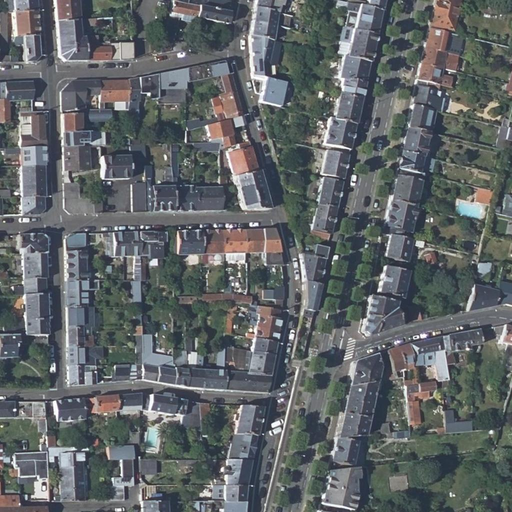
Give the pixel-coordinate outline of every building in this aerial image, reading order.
[(10,0),(11,12),(34,12),(33,0),(10,0)] [(75,0),(52,0),(54,22),(77,21),(75,0)] [(207,0),(205,9),(227,13),(229,2),(220,0),(207,0)] [(255,0),(253,9),(287,17),(301,20),(304,9),(312,10),(314,0),(255,0)] [(380,12),(382,0),(366,0),(366,3),(365,2),(355,0),(347,0),(346,4),(380,12)] [(458,0),(433,0),(427,29),(449,34),(449,31),(452,31),(458,0)] [(184,4),(172,2),(169,13),(193,18),(195,6),(184,4)] [(380,12),(346,4),(337,2),(335,9),(340,10),(343,12),(356,15),(353,28),(350,28),(350,30),(352,31),(374,36),(380,12)] [(195,6),(193,18),(225,24),(227,13),(205,9),(195,6)] [(287,17),(253,9),(250,22),(273,27),(284,29),(287,17)] [(23,37),(36,36),(34,12),(11,12),(14,36),(23,37)] [(177,18),(168,16),(158,54),(168,52),(175,27),(177,18)] [(130,17),(114,18),(114,21),(120,21),(120,25),(130,25),(130,17)] [(77,21),(54,22),(55,41),(57,57),(63,61),(84,61),(82,37),(78,37),(78,27),(110,25),(109,18),(77,21)] [(270,40),(273,27),(250,22),(248,35),(270,40)] [(449,34),(427,29),(423,49),(456,57),(457,57),(459,53),(460,53),(461,49),(459,49),(462,37),(449,34)] [(371,49),(374,36),(352,31),(350,39),(346,38),(345,41),(349,41),(349,44),(371,49)] [(277,42),(270,40),(248,35),(247,40),(247,44),(247,48),(248,60),(272,65),(277,42)] [(36,36),(23,37),(23,63),(32,63),(38,57),(37,46),(36,36)] [(95,36),(82,37),(84,61),(107,60),(107,44),(96,45),(95,36)] [(130,37),(121,37),(122,60),(125,60),(130,59),(130,37)] [(184,42),(175,37),(171,51),(185,49),(184,42)] [(368,63),(371,49),(349,44),(338,42),(335,55),(342,57),(368,63)] [(456,57),(423,49),(419,65),(441,70),(453,73),(456,57)] [(359,100),(368,63),(342,57),(337,78),(340,79),(337,92),(334,91),(333,94),(337,95),(359,100)] [(223,95),(234,93),(226,66),(220,62),(210,64),(183,69),(183,83),(218,77),(223,95)] [(441,70),(419,65),(415,81),(438,86),(450,89),(451,85),(444,83),(444,82),(438,81),(441,70)] [(183,83),(183,69),(167,72),(168,90),(168,105),(173,105),(173,90),(183,90),(183,83)] [(168,90),(167,72),(156,75),(156,90),(168,90)] [(156,90),(156,75),(126,80),(127,101),(128,136),(136,136),(136,131),(133,131),(133,122),(137,121),(137,103),(138,103),(138,92),(144,92),(144,101),(156,101),(156,90)] [(283,83),(263,79),(257,102),(258,104),(277,108),(283,83)] [(127,101),(126,80),(98,81),(98,96),(98,102),(127,101)] [(98,96),(98,81),(69,82),(59,92),(59,111),(67,111),(82,111),(82,96),(98,96)] [(438,86),(415,81),(409,107),(430,112),(436,113),(439,99),(433,98),(434,93),(437,90),(438,86)] [(0,123),(8,123),(7,101),(18,101),(18,83),(0,83),(0,123)] [(31,83),(18,83),(18,101),(18,111),(27,111),(31,111),(31,106),(31,96),(31,83)] [(229,120),(240,116),(234,93),(223,95),(210,99),(211,102),(217,100),(223,121),(225,121),(229,120)] [(354,125),(359,100),(337,95),(336,100),(333,100),(332,105),(335,105),(331,120),(354,125)] [(430,112),(409,107),(404,129),(426,134),(430,112)] [(41,147),(40,111),(31,111),(27,111),(27,126),(18,127),(19,148),(41,147)] [(82,111),(67,111),(67,115),(59,115),(60,133),(78,132),(78,123),(108,123),(108,111),(98,112),(82,111)] [(243,126),(240,116),(229,120),(231,129),(243,126)] [(188,129),(201,126),(199,118),(186,122),(188,129)] [(348,151),(354,125),(331,120),(328,119),(322,145),(348,151)] [(225,121),(223,121),(203,127),(208,144),(210,144),(217,144),(217,151),(233,147),(225,121)] [(501,128),(497,127),(492,149),(502,151),(504,140),(507,130),(501,128)] [(426,134),(404,129),(399,154),(429,161),(430,161),(434,145),(423,143),(425,137),(428,138),(428,134),(426,134)] [(78,132),(60,133),(60,145),(89,145),(90,148),(99,147),(98,140),(91,141),(91,132),(78,132)] [(231,179),(256,172),(248,142),(234,146),(236,152),(224,155),(231,179)] [(208,144),(192,145),(192,153),(210,152),(210,144),(208,144)] [(143,146),(128,146),(128,162),(143,162),(143,146)] [(0,166),(19,166),(41,165),(41,147),(19,148),(19,161),(0,162),(0,163),(0,166)] [(87,148),(60,148),(61,172),(87,171),(87,148)] [(341,180),(346,157),(324,152),(319,175),(341,180)] [(170,170),(170,213),(193,212),(193,190),(193,187),(174,188),(174,179),(176,179),(176,154),(169,154),(170,170)] [(429,161),(399,154),(395,170),(420,176),(424,177),(425,173),(429,174),(432,164),(429,163),(429,161)] [(126,158),(100,158),(100,180),(126,180),(126,158)] [(42,198),(41,165),(19,166),(19,198),(42,198)] [(149,213),(170,213),(170,170),(166,170),(163,175),(163,188),(148,188),(149,213)] [(420,176),(395,170),(387,203),(412,208),(420,176)] [(240,211),(266,211),(256,172),(231,179),(240,211)] [(217,180),(218,211),(226,212),(224,176),(217,178),(217,180)] [(61,191),(76,191),(76,184),(73,184),(73,177),(67,177),(65,178),(61,179),(61,191)] [(334,209),(340,184),(320,179),(314,205),(334,209)] [(193,190),(193,212),(218,211),(217,180),(212,180),(212,186),(214,189),(193,190)] [(130,213),(144,213),(143,185),(132,185),(129,186),(130,213)] [(283,198),(296,201),(298,193),(280,189),(283,198)] [(492,192),(478,189),(474,203),(489,206),(492,192)] [(100,214),(100,197),(92,197),(92,214),(100,214)] [(511,198),(505,197),(500,217),(511,219),(511,198)] [(42,204),(42,198),(19,198),(19,208),(14,208),(14,211),(11,211),(11,210),(4,210),(4,199),(0,198),(0,215),(37,215),(42,210),(42,204)] [(69,214),(77,214),(77,198),(69,198),(69,214)] [(286,208),(299,211),(301,202),(296,201),(283,198),(286,208)] [(412,208),(387,203),(380,235),(389,236),(399,239),(401,232),(409,234),(412,221),(417,222),(420,210),(412,208)] [(329,235),(334,209),(314,205),(309,230),(329,235)] [(264,265),(281,265),(278,252),(273,252),(272,232),(272,230),(200,232),(200,254),(263,253),(264,265)] [(164,248),(163,232),(137,233),(139,281),(139,286),(144,286),(143,263),(160,263),(160,248),(164,248)] [(200,254),(200,232),(176,232),(177,255),(200,254)] [(118,257),(118,233),(104,234),(104,241),(104,257),(118,257)] [(139,281),(137,233),(122,233),(123,257),(133,257),(132,262),(133,281),(139,281)] [(63,240),(64,282),(84,282),(83,252),(82,252),(82,246),(84,246),(83,234),(69,234),(63,240)] [(21,254),(43,254),(43,239),(38,235),(15,235),(15,249),(21,249),(21,254)] [(399,239),(389,236),(383,259),(405,263),(409,245),(413,246),(414,242),(399,239)] [(317,286),(325,249),(312,247),(310,259),(299,256),(301,264),(302,270),(303,283),(317,286)] [(21,267),(43,267),(43,254),(21,254),(18,254),(18,258),(21,258),(21,267)] [(489,265),(476,265),(472,279),(485,282),(489,265)] [(511,275),(511,267),(502,266),(500,273),(511,275)] [(21,279),(44,278),(43,267),(21,267),(21,279)] [(405,273),(381,268),(375,294),(399,300),(405,273)] [(21,296),(44,295),(44,278),(21,279),(21,296)] [(469,295),(470,288),(471,283),(463,281),(460,294),(469,295)] [(64,282),(65,308),(85,307),(84,286),(101,285),(100,282),(84,282),(64,282)] [(310,318),(317,286),(303,283),(302,290),(302,297),(299,316),(310,318)] [(511,287),(498,284),(496,291),(492,307),(503,305),(511,307),(511,287)] [(465,313),(492,307),(496,291),(493,290),(493,292),(470,288),(469,295),(465,313)] [(265,309),(278,310),(281,310),(282,302),(283,291),(275,292),(274,307),(272,306),(265,306),(265,309)] [(26,336),(45,336),(44,316),(44,295),(21,296),(22,329),(0,329),(0,331),(0,336),(22,336),(26,336)] [(222,295),(201,295),(201,297),(201,304),(226,304),(237,305),(248,307),(248,297),(222,295)] [(393,304),(365,297),(358,333),(364,338),(399,327),(407,325),(404,314),(396,316),(395,312),(393,312),(392,309),(393,304)] [(237,305),(226,304),(224,334),(231,335),(235,336),(237,330),(237,305)] [(65,308),(66,328),(91,327),(90,307),(85,307),(65,308)] [(253,340),(274,344),(279,319),(276,319),(278,310),(265,309),(257,308),(256,315),(258,315),(253,335),(249,335),(248,339),(253,340)] [(417,312),(409,313),(410,324),(420,322),(417,312)] [(140,336),(140,326),(134,326),(131,326),(131,334),(135,335),(135,345),(140,345),(140,336)] [(511,327),(503,326),(493,327),(494,333),(501,334),(499,342),(511,344),(511,327)] [(66,328),(66,347),(90,347),(89,336),(88,336),(88,330),(92,330),(93,327),(91,327),(66,328)] [(468,349),(479,347),(477,330),(465,333),(468,349)] [(468,349),(465,333),(440,338),(443,366),(451,365),(450,352),(468,349)] [(22,336),(0,336),(0,357),(11,358),(11,344),(22,344),(22,336)] [(45,343),(45,336),(26,336),(28,349),(45,349),(45,343)] [(149,336),(140,336),(140,345),(140,348),(149,348),(149,336)] [(443,366),(440,338),(406,345),(411,357),(411,368),(411,380),(412,384),(404,385),(404,389),(406,421),(416,420),(414,397),(425,396),(425,391),(430,390),(430,382),(415,383),(414,366),(431,365),(436,382),(444,381),(443,366)] [(249,353),(271,357),(274,344),(253,340),(249,353)] [(184,349),(183,388),(198,389),(201,369),(204,355),(199,354),(199,358),(195,358),(193,369),(189,368),(189,345),(184,345),(184,349)] [(411,357),(406,345),(396,349),(402,369),(403,370),(411,368),(411,357)] [(66,347),(67,366),(91,366),(94,366),(93,346),(90,347),(66,347)] [(173,366),(172,386),(183,388),(184,349),(179,349),(179,362),(172,362),(171,366),(173,366)] [(201,369),(198,389),(221,390),(222,363),(223,349),(218,349),(215,370),(201,369)] [(385,352),(391,373),(393,379),(397,378),(395,371),(402,369),(396,349),(385,352)] [(149,351),(140,351),(140,355),(140,367),(156,369),(155,383),(172,386),(173,366),(171,366),(172,362),(172,358),(161,357),(161,361),(156,360),(156,361),(149,360),(149,351)] [(244,373),(267,375),(271,357),(249,353),(244,373)] [(378,367),(374,356),(354,362),(351,364),(346,388),(373,382),(377,382),(393,379),(391,373),(376,375),(378,367)] [(222,363),(221,390),(231,391),(233,372),(227,371),(227,364),(222,363)] [(128,365),(113,366),(114,383),(128,381),(128,375),(128,365)] [(67,375),(67,387),(94,384),(93,372),(91,372),(91,366),(67,366),(67,375)] [(156,369),(140,367),(141,380),(155,383),(156,369)] [(231,391),(263,393),(267,375),(244,373),(233,372),(231,391)] [(377,382),(378,389),(404,385),(403,381),(403,377),(397,378),(393,379),(377,382)] [(373,382),(346,388),(334,439),(361,436),(367,414),(368,414),(369,412),(367,411),(373,382)] [(381,434),(392,433),(407,432),(406,421),(404,389),(396,390),(399,418),(397,418),(398,426),(390,427),(390,424),(381,425),(381,434)] [(138,410),(138,394),(114,396),(115,412),(138,410)] [(199,421),(197,404),(138,394),(138,410),(167,416),(168,414),(179,416),(177,427),(190,429),(199,431),(199,427),(199,421)] [(115,412),(114,396),(92,398),(93,413),(115,412)] [(93,413),(92,398),(84,399),(85,414),(93,413)] [(83,420),(81,399),(53,401),(54,422),(83,420)] [(0,402),(0,417),(12,418),(12,412),(21,412),(20,402),(0,402)] [(32,402),(20,402),(21,412),(33,412),(32,402)] [(43,402),(32,402),(33,412),(35,412),(37,415),(44,415),(43,402)] [(197,404),(199,421),(208,421),(207,404),(197,404)] [(241,435),(255,435),(261,408),(238,407),(236,418),(235,421),(231,434),(232,434),(241,435)] [(451,412),(444,412),(444,435),(471,433),(470,423),(452,423),(451,412)] [(199,431),(190,429),(191,439),(199,438),(199,431)] [(126,440),(126,446),(130,446),(139,446),(138,432),(129,433),(129,440),(126,440)] [(226,461),(250,461),(255,435),(241,435),(240,440),(231,440),(226,461)] [(361,436),(334,439),(327,471),(349,469),(355,443),(365,443),(365,436),(361,436)] [(45,438),(46,448),(52,448),(54,448),(54,438),(45,438)] [(122,487),(132,486),(130,446),(126,446),(105,447),(106,461),(119,460),(120,478),(111,478),(111,486),(108,486),(108,502),(122,501),(122,487)] [(47,470),(46,452),(16,453),(16,468),(17,477),(36,476),(36,479),(47,479),(47,470)] [(82,502),(81,453),(58,454),(59,497),(59,502),(82,502)] [(157,460),(141,459),(141,474),(156,474),(157,460)] [(222,487),(245,487),(245,485),(250,461),(226,461),(225,461),(225,467),(220,467),(219,468),(219,472),(225,472),(225,482),(225,485),(222,485),(222,487)] [(392,464),(366,467),(371,507),(398,504),(396,492),(408,491),(406,474),(394,475),(392,464)] [(7,477),(17,477),(16,468),(13,468),(6,468),(7,477)] [(349,469),(327,471),(319,506),(344,511),(350,511),(354,496),(352,480),(356,479),(355,468),(349,469)] [(222,503),(243,503),(245,487),(222,487),(222,503)] [(0,508),(16,508),(16,497),(0,496),(0,508)] [(505,511),(502,496),(494,499),(497,511),(501,510),(500,511),(505,511)] [(141,501),(140,511),(165,511),(165,502),(141,501)] [(222,503),(190,502),(190,511),(241,511),(243,503),(222,503)]
